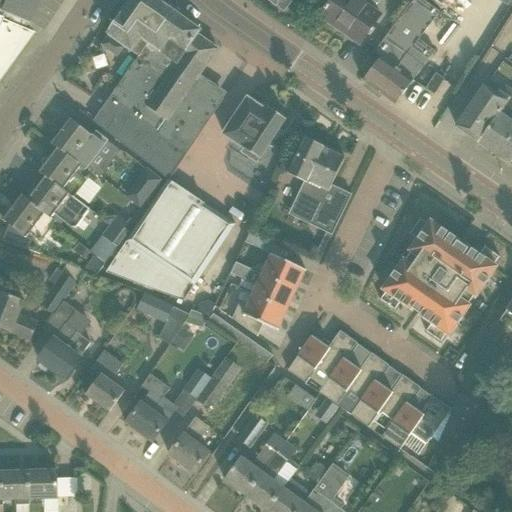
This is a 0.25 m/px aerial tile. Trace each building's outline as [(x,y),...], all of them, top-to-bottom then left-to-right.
[(0,0),(0,79),(33,34),(21,28),(24,21),(27,22),(36,0),(0,0)] [(94,122),(169,181),(224,99),(197,80),(217,50),(198,36),(201,32),(156,0),(130,0),(106,35),(109,37),(102,46),(119,57),(125,49),(132,54),(132,53),(139,57),(94,122)] [(277,6),(283,11),(292,0),(267,0),(276,7),(277,6)] [(338,23),(363,40),(382,14),(362,0),(332,0),(328,6),(327,5),(324,9),(325,10),(320,18),(335,28),(338,23)] [(423,0),(411,0),(410,2),(410,1),(373,53),(380,57),(362,81),(396,106),(435,51),(418,39),(439,11),(423,0)] [(435,73),(425,89),(434,95),(444,79),(435,73)] [(468,111),(456,127),(478,142),(478,143),(486,149),(511,166),(511,120),(499,112),(506,102),(498,96),(497,95),(484,87),(468,111)] [(242,153),(256,163),(259,159),(260,160),(286,120),(270,109),(267,112),(248,99),(224,136),(244,149),(242,153)] [(85,171),(108,141),(96,132),(92,137),(70,120),(62,131),(54,132),(55,140),(52,145),(58,149),(85,171)] [(306,138),(289,173),(305,181),(292,207),(300,211),(315,218),(311,226),(319,229),(332,235),(352,195),(332,186),(345,158),(324,148),(325,147),(306,138)] [(39,173),(45,178),(74,199),(88,180),(82,175),(85,171),(58,149),(50,159),(42,160),(43,168),(39,173)] [(162,180),(147,169),(125,197),(140,209),(162,180)] [(54,215),(74,230),(89,211),(74,199),(45,178),(43,181),(34,182),(35,191),(28,201),(51,219),(54,215)] [(106,273),(183,301),(235,225),(203,203),(202,205),(188,196),(189,194),(187,193),(185,194),(172,185),(132,245),(127,242),(106,273)] [(3,241),(28,251),(32,240),(26,238),(29,234),(40,242),(55,222),(51,219),(28,201),(22,196),(18,201),(10,202),(11,210),(3,221),(9,225),(3,241)] [(109,227),(119,235),(128,223),(117,216),(117,217),(115,216),(103,218),(102,220),(110,226),(109,227)] [(480,255),(459,243),(460,242),(431,222),(429,225),(420,219),(410,235),(418,240),(410,252),(411,252),(405,261),(404,260),(383,290),(385,292),(380,300),(395,311),(401,303),(412,311),(413,309),(421,315),(420,317),(431,324),(426,332),(441,343),(446,335),(449,337),(497,268),(494,266),(500,258),(485,247),(480,255)] [(95,253),(106,262),(117,247),(113,243),(119,235),(109,227),(91,250),(95,253)] [(250,234),(245,243),(271,255),(292,264),(297,254),(252,233),(251,234),(250,234)] [(83,270),(94,278),(106,262),(95,253),(83,270)] [(271,255),(262,275),(296,291),(306,271),(292,264),(271,255)] [(245,267),(236,263),(231,273),(240,278),(245,267)] [(40,305),(54,315),(55,316),(64,303),(63,302),(85,272),(76,269),(68,264),(62,272),(58,269),(49,281),(55,285),(40,305)] [(287,311),(296,291),(262,275),(252,295),(287,311)] [(0,328),(30,341),(37,324),(18,316),(23,301),(0,291),(0,328)] [(159,339),(170,346),(171,344),(181,328),(185,322),(190,316),(189,315),(173,308),(174,306),(145,293),(136,310),(166,324),(159,339)] [(287,311),(252,295),(247,307),(239,304),(232,320),(257,337),(263,324),(278,331),(287,311)] [(38,361),(64,380),(80,358),(91,343),(76,332),(86,318),(64,303),(55,316),(54,315),(43,330),(54,339),(38,361)] [(488,339),(499,347),(511,329),(511,303),(507,311),(500,321),(500,320),(488,339)] [(190,316),(185,322),(202,328),(206,316),(191,311),(189,315),(190,316)] [(312,336),(288,371),(306,383),(311,377),(324,386),(331,377),(333,378),(345,360),(357,343),(340,332),(328,348),(312,336)] [(86,395),(109,412),(124,393),(110,383),(123,365),(104,351),(91,369),(100,375),(86,395)] [(377,382),(388,366),(371,354),(360,370),(345,360),(333,378),(331,377),(319,393),(337,406),(349,389),(362,399),(364,400),(377,382)] [(196,400),(212,411),(242,369),(226,358),(211,379),(212,379),(196,400)] [(183,390),(196,400),(212,379),(211,379),(198,369),(183,390)] [(126,424),(152,443),(168,422),(167,422),(177,408),(164,398),(171,389),(151,374),(142,387),(150,393),(142,404),(141,403),(126,424)] [(395,422),(408,404),(420,388),(403,376),(391,392),(377,382),(364,400),(362,399),(351,415),(369,428),(380,412),(394,421),(395,422)] [(294,386),(289,398),(310,407),(315,396),(294,386)] [(443,434),(459,441),(476,403),(460,396),(443,434)] [(427,444),(451,410),(434,398),(423,414),(408,404),(395,422),(394,421),(382,437),(399,449),(410,433),(427,444)] [(314,416),(326,425),(339,408),(327,399),(314,416)] [(237,439),(250,448),(266,426),(253,417),(237,439)] [(168,455),(194,474),(209,454),(196,445),(209,428),(196,419),(184,436),(183,435),(168,455)] [(224,481),(245,496),(285,441),(275,433),(251,466),(241,458),(224,481)] [(245,496),(267,511),(283,489),(274,482),(297,449),(285,441),(245,496)] [(402,461),(395,470),(423,489),(429,479),(402,461)] [(308,476),(318,484),(327,471),(317,464),(308,476)] [(29,511),(29,472),(1,473),(2,505),(3,505),(3,502),(15,502),(15,511),(29,511)] [(29,511),(44,511),(44,500),(57,500),(57,472),(29,472),(29,511)] [(434,497),(445,505),(456,490),(435,475),(431,481),(430,480),(427,485),(429,486),(431,482),(440,489),(434,497)] [(267,511),(297,511),(304,504),(283,489),(267,511)] [(297,511),(344,511),(314,490),(304,504),(297,511)]
